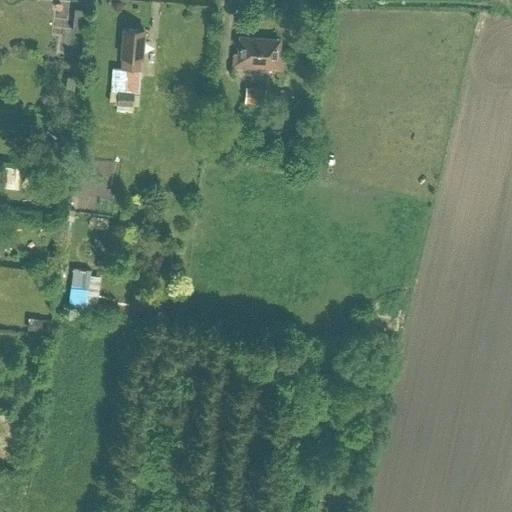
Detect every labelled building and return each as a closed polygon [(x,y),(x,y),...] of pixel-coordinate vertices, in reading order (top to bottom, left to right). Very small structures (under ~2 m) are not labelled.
[(139,69),(141,56),(143,28),(125,26),(121,68),(139,69)] [(277,56),(279,39),(239,36),(238,53),(234,52),(233,64),(280,68),(282,56),(277,56)] [(262,101),(263,87),(246,86),(244,100),(262,101)] [(133,105),(134,93),(117,92),(116,104),(133,105)] [(89,301),(94,273),(71,269),(69,280),(76,281),(73,298),(89,301)] [(187,511),(189,503),(172,500),(169,511),(187,511)]
